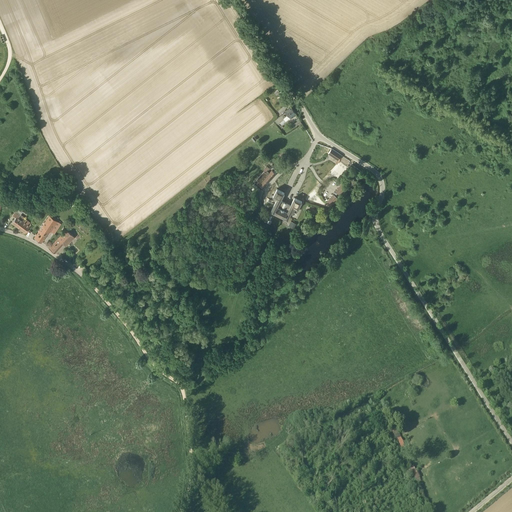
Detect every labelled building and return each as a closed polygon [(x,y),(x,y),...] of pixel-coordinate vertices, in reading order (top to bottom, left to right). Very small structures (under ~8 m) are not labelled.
[(288,115),(290,117),(296,112),(291,107),(285,111),(286,111),(281,115),(283,118),(288,115)] [(328,153),(339,160),(342,156),(331,149),(328,153)] [(266,186),(276,174),(272,170),(269,174),(268,173),(267,174),(264,171),(255,182),(261,187),(263,184),(266,186)] [(335,191),(340,195),(346,187),(342,183),(335,191)] [(297,212),(298,209),(302,201),(295,197),(291,204),(282,199),(285,192),(277,188),(273,196),(277,198),(274,203),(273,206),(271,211),(288,220),(292,212),(293,213),(294,211),(297,212)] [(326,202),(332,206),(338,198),(333,194),(326,202)] [(26,234),(29,231),(27,229),(31,223),(24,217),(21,214),(22,212),(17,208),(12,215),(15,218),(11,223),(26,234)] [(57,231),(62,224),(49,215),(34,238),(41,242),(49,231),(51,232),(53,228),(57,231)] [(65,246),(74,237),(66,229),(49,248),(55,252),(63,244),(65,246)] [(414,465),(408,468),(415,484),(421,482),(414,465)]
